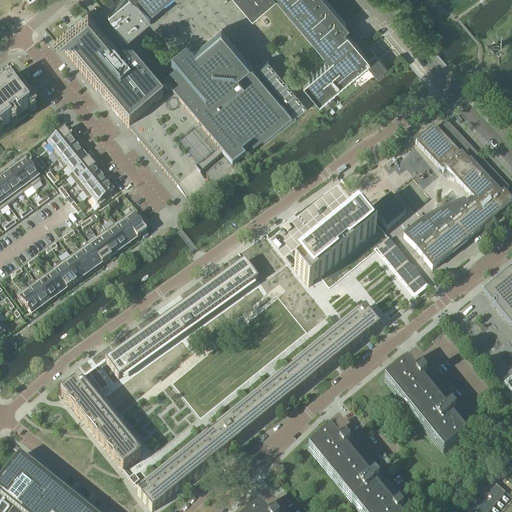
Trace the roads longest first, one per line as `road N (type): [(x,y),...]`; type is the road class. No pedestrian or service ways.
road 1 (residential): [(2,416),(71,356),(449,90)]
road 2 (residential): [(21,34),(172,220)]
road 3 (residential): [(121,511),(2,416)]
road 4 (residential): [(401,336),(511,245)]
road 5 (residential): [(400,500),(322,401)]
road 6 (residential): [(449,90),(368,0)]
